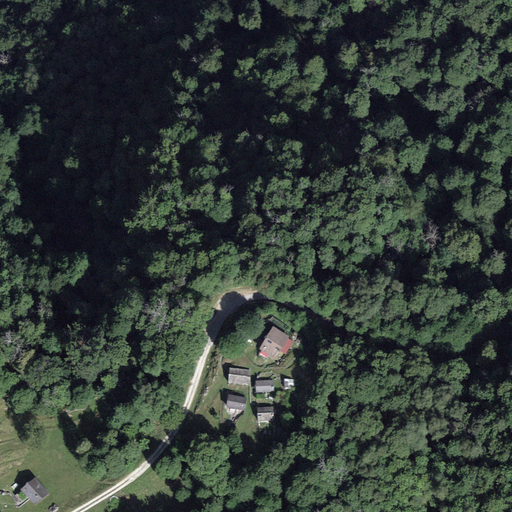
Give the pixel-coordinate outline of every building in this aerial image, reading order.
[(267,332),(257,352),(274,360),(284,340),(267,332)] [(230,372),(229,385),(249,387),(250,373),(230,372)] [(258,386),(259,397),(277,395),(276,384),(258,386)] [(250,399),(231,395),(228,407),(247,411),(250,399)] [(261,411),(262,423),(278,422),(277,409),(261,411)] [(33,479),(22,491),(38,506),(49,494),(33,479)]
